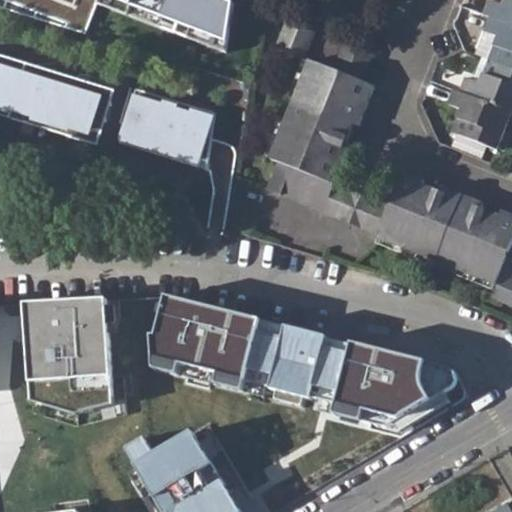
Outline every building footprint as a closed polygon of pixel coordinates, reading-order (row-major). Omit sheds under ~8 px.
[(232,0),(230,0),(0,0),(0,7),(86,35),(98,3),(227,54),(232,0)] [(491,19),(511,26),(511,0),(505,0),(503,5),(491,0),(489,0),(483,15),(491,19)] [(489,62),(511,71),(511,26),(491,19),(485,34),(498,40),(489,62)] [(274,54),(303,65),(314,35),(285,24),(274,54)] [(498,40),(485,34),(476,56),(489,62),(498,40)] [(265,196),(337,224),(347,196),(333,190),(349,150),(345,148),(330,142),(337,124),(352,130),(357,131),(374,90),(363,87),(374,58),(344,47),(332,74),(307,65),(268,164),(276,168),(265,196)] [(0,110),(12,115),(11,120),(31,126),(33,120),(67,131),(66,137),(91,145),(97,125),(106,123),(103,107),(112,106),(109,89),(89,83),(86,94),(76,90),(77,88),(62,84),(61,76),(47,79),(46,71),(30,73),(29,78),(18,73),(18,63),(4,63),(4,58),(0,57),(0,110)] [(510,114),(511,114),(511,71),(489,62),(480,85),(466,80),(460,94),(510,114)] [(178,105),(153,98),(154,94),(136,89),(120,144),(144,152),(146,144),(158,147),(157,156),(200,168),(202,161),(209,162),(217,113),(178,102),(178,105)] [(495,152),(510,114),(460,94),(453,91),(447,106),(460,111),(451,134),(495,152)] [(178,102),(154,94),(153,98),(178,105),(178,102)] [(0,116),(11,120),(12,115),(0,110),(0,116)] [(67,131),(33,120),(31,126),(66,137),(67,131)] [(345,148),(352,130),(337,124),(330,142),(345,148)] [(144,152),(157,156),(158,147),(146,144),(144,152)] [(202,161),(200,168),(207,170),(209,162),(202,161)] [(388,212),(374,206),(362,234),(377,240),(375,243),(494,290),(490,301),(511,310),(511,217),(502,213),(499,220),(494,235),(475,227),(481,212),(483,206),(442,190),(439,196),(434,211),(414,203),(420,189),(423,182),(403,174),(388,212)] [(439,196),(420,189),(414,203),(434,211),(439,196)] [(337,224),(362,234),(374,206),(347,196),(337,224)] [(499,220),(481,212),(475,227),(494,235),(499,220)] [(153,338),(158,373),(404,435),(471,396),(454,368),(168,296),(158,340),(153,338)] [(113,299),(30,304),(35,407),(80,421),(122,412),(113,299)] [(242,511),(196,434),(138,468),(163,511),(242,511)]
